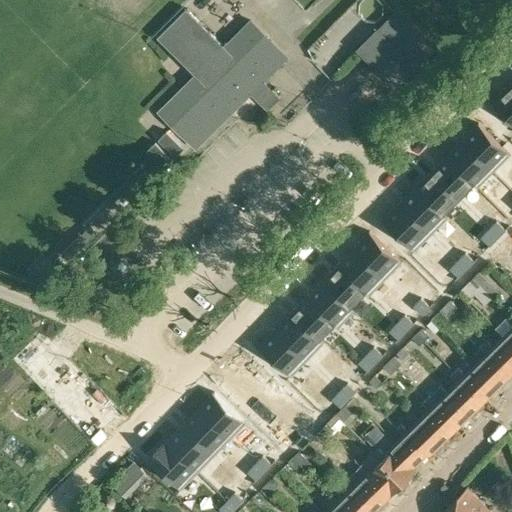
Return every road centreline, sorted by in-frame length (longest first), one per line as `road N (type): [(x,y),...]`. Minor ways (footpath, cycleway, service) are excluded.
road 1 (residential): [(185,376),(511,46)]
road 2 (unclassified): [(0,290),(162,356),(185,376)]
road 3 (residential): [(399,511),(511,402)]
